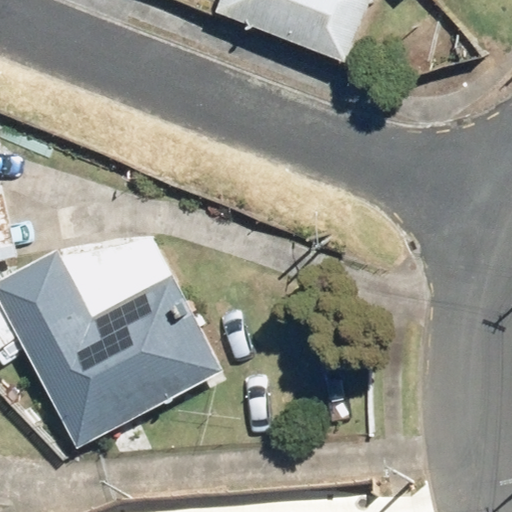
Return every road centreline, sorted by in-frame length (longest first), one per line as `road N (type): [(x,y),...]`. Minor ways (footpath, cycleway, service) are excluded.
road 1 (residential): [(0,13),(504,217)]
road 2 (residential): [(492,511),(475,361),(504,217)]
